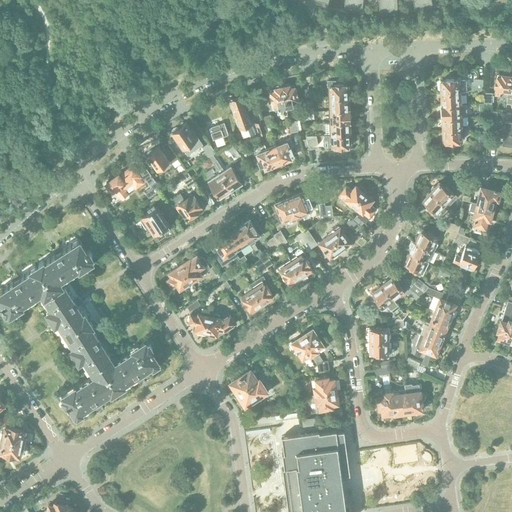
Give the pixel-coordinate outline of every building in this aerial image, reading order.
[(313,0),(328,3),(328,0),(344,0),(344,10),(362,11),(362,0),(378,0),(379,12),(397,10),(396,0),(412,0),(414,8),(432,5),(431,0),(313,0)] [(508,96),(510,74),(503,73),(503,75),(497,75),(497,80),(495,80),(494,87),(495,87),(495,94),(508,96)] [(467,92),(466,79),(458,79),(458,81),(454,81),(454,79),(445,80),(445,81),(440,81),(441,93),(461,92),(462,92),(467,92)] [(348,97),(348,86),(342,86),(342,84),(336,84),(336,80),(327,81),(328,87),(330,87),(330,98),(348,97)] [(298,97),(297,90),(295,90),(294,85),(288,86),(288,84),(282,85),(286,106),(298,104),(297,98),(298,97)] [(286,106),(282,85),(276,87),(276,89),(270,90),(271,95),(270,95),(271,103),(272,103),(274,109),(286,106)] [(462,105),(461,92),(441,93),(441,99),(440,100),(441,103),(442,105),(442,106),(462,105)] [(493,102),(494,96),(492,96),(492,93),(484,93),(484,105),(492,105),(492,102),(493,102)] [(242,96),(229,101),(239,129),(252,125),(242,96)] [(349,110),(348,97),(330,98),(331,111),(349,110)] [(314,119),(313,107),(312,107),(312,100),(306,101),(307,108),(306,108),(306,109),(305,109),(305,111),(305,120),(314,119)] [(462,105),(442,106),(441,106),(441,119),(442,118),(462,118),(462,105)] [(349,123),(350,123),(350,110),(349,110),(331,111),(331,123),(349,123)] [(511,144),(511,113),(510,113),(510,118),(511,118),(511,121),(505,120),(503,130),(499,129),(499,137),(504,138),(504,143),(511,144)] [(273,126),(270,115),(263,117),(266,128),(273,126)] [(463,130),(462,118),(442,118),(442,119),(441,121),(442,124),(443,125),(443,131),(463,130)] [(266,133),(264,127),(262,121),(255,123),(259,136),(266,133)] [(298,131),(296,121),(289,122),(291,133),(298,131)] [(191,129),(186,122),(178,128),(176,128),(174,128),(172,130),(172,133),(178,142),(187,156),(202,146),(195,135),(191,129)] [(350,135),(349,123),(331,123),(331,124),(325,125),(325,135),(332,134),(332,136),(350,135)] [(227,135),(224,124),(209,129),(213,140),(227,135)] [(463,138),(463,130),(443,131),(443,143),(449,143),(449,144),(456,144),(456,142),(461,142),(461,138),(463,138)] [(350,147),(350,135),(332,136),(332,148),(337,148),(338,149),(345,149),(345,147),(350,147)] [(319,148),(316,136),(312,137),(312,136),(306,137),(309,150),(319,148)] [(293,154),(291,148),(294,147),(291,138),(285,140),(286,142),(277,146),(283,162),(285,161),(286,162),(292,160),(291,157),(290,157),(289,156),(293,154)] [(216,153),(209,143),(202,147),(205,151),(202,153),(206,159),(216,153)] [(170,162),(176,157),(167,144),(162,147),(168,155),(166,156),(159,146),(152,151),(151,151),(147,153),(147,155),(146,155),(154,168),(157,172),(170,162)] [(238,153),(235,148),(233,144),(227,147),(234,157),(239,154),(238,153)] [(244,149),(241,144),(235,148),(238,153),(244,149)] [(273,166),(266,150),(264,145),(253,150),(260,168),(264,166),(264,167),(263,168),(264,171),(271,168),(270,167),(273,166)] [(283,162),(277,146),(266,150),(273,166),(277,164),(278,166),(283,164),(282,162),(283,162)] [(209,158),(202,162),(206,169),(213,164),(212,163),(209,158)] [(213,164),(217,170),(222,168),(217,160),(212,163),(213,164)] [(136,188),(143,183),(141,179),(133,167),(125,173),(119,177),(118,176),(106,184),(107,185),(105,186),(110,192),(111,191),(112,192),(114,191),(118,196),(119,196),(122,200),(128,195),(125,190),(133,184),(136,188)] [(241,183),(235,174),(236,172),(234,170),(232,169),(230,167),(224,171),(222,168),(217,170),(220,174),(231,190),(234,188),(235,189),(237,189),(240,187),(241,185),(240,184),(241,183)] [(158,186),(148,172),(143,175),(151,187),(144,192),(149,199),(161,190),(158,186)] [(195,184),(187,172),(180,176),(188,189),(195,184)] [(231,190),(220,174),(209,181),(210,183),(210,185),(212,188),(214,189),(220,198),(221,197),(221,198),(223,198),(226,196),(227,194),(227,193),(231,190)] [(454,193),(446,186),(445,188),(439,183),(435,187),(433,187),(431,189),(431,191),(431,192),(444,204),(448,208),(449,207),(448,207),(457,197),(454,194),(454,193)] [(353,207),(366,191),(359,186),(358,187),(356,186),(351,191),(346,187),(338,197),(344,202),(345,200),(353,207)] [(499,201),(501,192),(481,187),(477,203),(493,208),(495,200),(499,201)] [(369,205),(373,199),(371,198),(372,196),(366,191),(353,207),(360,212),(357,216),(357,215),(353,220),(360,226),(364,222),(365,223),(370,216),(375,209),(369,205)] [(313,207),(317,205),(315,194),(304,198),(301,192),(288,197),(297,218),(303,216),(303,214),(310,211),(310,210),(314,209),(313,207)] [(444,204),(431,192),(430,192),(428,192),(426,195),(426,197),(422,201),(428,206),(427,207),(438,217),(447,207),(444,204)] [(201,208),(194,196),(190,199),(189,198),(184,200),(180,194),(173,199),(176,204),(186,219),(189,218),(190,219),(197,214),(196,213),(199,211),(198,210),(201,208)] [(297,218),(288,197),(275,203),(279,212),(277,213),(280,222),(281,221),(281,222),(282,221),(283,223),(290,220),(290,221),(291,220),(297,218)] [(490,221),(493,208),(477,203),(471,202),(469,211),(474,212),(473,218),(475,219),(473,225),(475,226),(473,231),(482,233),(484,228),(485,228),(487,220),(490,221)] [(169,225),(157,207),(156,208),(154,204),(147,209),(149,212),(142,216),(144,219),(141,221),(146,229),(149,227),(154,235),(156,234),(158,238),(165,234),(163,232),(169,228),(168,226),(169,225)] [(333,217),(332,205),(324,206),(325,214),(326,217),(333,217)] [(360,226),(353,220),(350,218),(346,223),(348,224),(348,225),(356,232),(360,226)] [(253,242),(263,235),(255,222),(252,223),(249,219),(238,226),(239,227),(249,242),(251,245),(255,252),(257,254),(260,259),(264,257),(259,249),(258,249),(253,242)] [(459,227),(460,226),(449,222),(447,228),(458,232),(459,227)] [(351,242),(344,233),(346,232),(342,227),(340,228),(338,226),(328,234),(329,235),(319,243),(330,257),(332,259),(338,254),(336,253),(344,247),(345,249),(351,245),(350,243),(351,242)] [(249,242),(239,227),(233,231),(225,237),(235,252),(237,251),(233,246),(239,243),(241,246),(247,242),(248,243),(249,242)] [(454,240),(457,233),(458,232),(447,228),(444,235),(454,240)] [(312,238),(307,230),(307,229),(301,233),(306,242),(312,238)] [(287,242),(280,231),(273,235),(274,237),(281,246),(287,242)] [(435,243),(438,238),(428,233),(427,234),(421,231),(418,236),(416,237),(415,239),(415,241),(415,242),(435,251),(438,245),(435,243)] [(306,242),(301,233),(293,238),(296,242),(298,241),(301,245),(306,242)] [(467,244),(469,239),(464,236),(457,233),(454,240),(452,243),(460,246),(462,242),(467,244)] [(235,252),(225,237),(224,235),(214,242),(224,259),(230,255),(230,256),(235,252)] [(281,246),(274,237),(266,241),(273,251),(281,246)] [(88,267),(87,265),(93,261),(91,258),(92,258),(91,257),(92,256),(90,252),(88,252),(86,250),(80,240),(79,241),(79,240),(78,240),(77,240),(73,242),(73,244),(72,244),(73,245),(45,263),(44,262),(43,262),(38,264),(39,266),(38,266),(38,267),(53,291),(63,285),(60,280),(78,268),(79,270),(86,266),(87,267),(88,267)] [(428,262),(433,251),(435,252),(435,251),(415,242),(413,247),(411,247),(409,250),(410,252),(410,253),(428,262)] [(478,260),(479,256),(479,255),(480,252),(465,246),(460,258),(455,256),(453,261),(456,263),(473,270),(477,261),(478,260)] [(311,266),(306,259),(308,258),(303,251),(290,260),(302,278),(306,275),(308,273),(312,270),(310,267),(311,266)] [(247,260),(242,252),(237,255),(242,263),(247,260)] [(429,263),(428,262),(410,253),(409,254),(407,254),(406,257),(407,259),(404,264),(411,267),(410,269),(419,274),(423,268),(426,269),(429,263)] [(181,265),(180,265),(191,283),(207,271),(207,270),(210,268),(202,256),(199,258),(197,255),(191,259),(190,258),(185,262),(184,261),(180,264),(181,265)] [(266,268),(273,264),(267,255),(264,257),(260,259),(266,268)] [(266,268),(260,259),(255,263),(261,272),(266,268)] [(302,278),(290,260),(276,269),(281,276),(282,275),(287,282),(288,281),(290,284),(294,281),(297,281),(302,278)] [(220,273),(219,272),(212,261),(210,263),(214,269),(212,270),(216,275),(220,273)] [(191,283),(180,265),(178,266),(178,265),(173,268),(174,269),(169,273),(171,277),(167,279),(172,287),(176,284),(180,290),(191,283)] [(53,291),(38,267),(37,268),(37,267),(36,268),(35,267),(31,269),(31,271),(30,271),(31,272),(20,279),(3,290),(3,289),(2,290),(1,289),(0,289),(0,301),(2,304),(3,307),(2,308),(5,312),(7,312),(7,313),(7,312),(9,315),(15,311),(16,313),(18,312),(16,311),(23,306),(22,305),(34,297),(41,293),(44,297),(53,291)] [(226,271),(221,274),(226,281),(227,281),(231,278),(226,271)] [(251,287),(251,288),(263,306),(267,303),(268,300),(270,299),(271,299),(272,299),(273,297),(272,296),(272,295),(271,295),(270,294),(272,293),(266,284),(265,284),(267,283),(263,276),(249,285),(251,287)] [(406,288),(402,282),(399,284),(398,282),(396,283),(392,278),(387,281),(385,281),(383,282),(383,284),(382,285),(393,299),(406,288)] [(428,287),(430,285),(426,281),(424,283),(418,279),(414,284),(415,285),(424,293),(428,287)] [(232,290),(227,281),(221,285),(226,293),(232,290)] [(87,321),(88,319),(85,315),(84,315),(83,315),(63,285),(53,291),(44,297),(43,298),(50,309),(49,310),(49,311),(47,312),(47,314),(49,318),(51,318),(52,318),(52,319),(52,320),(51,322),(54,326),(56,326),(57,326),(57,327),(59,326),(66,336),(87,322),(87,321)] [(393,299),(382,285),(381,286),(379,285),(377,287),(376,289),(372,293),(376,298),(375,300),(381,308),(393,299)] [(263,306),(251,288),(244,292),(245,293),(241,295),(244,300),(242,301),(248,309),(249,308),(249,309),(249,310),(250,311),(251,311),(252,311),(254,311),(254,310),(255,309),(258,308),(263,306)] [(453,309),(455,304),(452,303),(452,302),(445,299),(444,300),(439,298),(435,311),(453,318),(455,310),(453,309)] [(190,312),(201,305),(197,300),(187,307),(190,312)] [(509,342),(511,333),(511,321),(509,320),(511,309),(511,301),(506,300),(504,307),(506,307),(502,318),(497,332),(500,333),(498,338),(500,339),(500,340),(507,342),(507,341),(509,342)] [(112,330),(97,306),(96,305),(93,307),(109,332),(112,330)] [(449,326),(453,318),(435,311),(430,323),(445,329),(447,325),(447,326),(448,325),(449,326)] [(205,335),(209,315),(198,313),(198,316),(191,314),(189,323),(192,323),(192,324),(196,325),(195,330),(197,331),(196,333),(205,335)] [(210,313),(209,315),(205,335),(214,337),(214,335),(216,335),(217,330),(221,331),(221,330),(224,331),(235,323),(230,315),(222,320),(220,319),(220,316),(218,316),(218,315),(210,313)] [(404,326),(403,322),(403,320),(392,318),(392,325),(404,326)] [(111,359),(92,329),(92,328),(93,327),(90,323),(88,323),(88,322),(88,323),(87,322),(66,336),(72,347),(71,348),(71,349),(70,351),(78,363),(80,362),(80,363),(82,362),(83,363),(84,361),(91,372),(92,372),(101,366),(111,360),(111,359)] [(445,329),(430,323),(425,322),(420,335),(443,343),(446,335),(444,334),(445,329)] [(388,341),(388,327),(377,327),(377,329),(370,329),(370,334),(368,336),(368,339),(370,340),(370,341),(388,341)] [(322,344),(327,340),(321,331),(316,334),(313,329),(302,335),(314,354),(325,347),(322,344)] [(314,354),(302,335),(291,342),(304,361),(314,354)] [(440,350),(443,343),(420,335),(415,346),(420,348),(420,349),(435,355),(437,350),(438,350),(440,350)] [(388,349),(388,341),(370,341),(370,342),(368,344),(368,346),(370,348),(370,353),(377,354),(377,355),(392,355),(392,349),(388,349)] [(124,385),(152,367),(153,367),(154,368),(158,365),(158,364),(158,363),(159,363),(153,353),(151,350),(152,349),(150,345),(148,345),(148,344),(147,345),(145,342),(139,345),(138,344),(137,345),(138,346),(132,351),(133,352),(114,364),(111,360),(101,366),(117,390),(118,389),(118,390),(118,389),(120,390),(124,388),(124,386),(124,385)] [(420,363),(408,358),(405,356),(406,364),(417,369),(420,363)] [(393,366),(392,360),(380,362),(381,368),(393,366)] [(329,370),(328,361),(322,362),(320,363),(317,365),(318,371),(329,370)] [(82,412),(110,394),(110,395),(111,394),(112,395),(116,393),(116,391),(116,390),(117,390),(101,366),(92,372),(95,377),(76,389),(75,387),(69,391),(68,390),(66,390),(67,392),(61,396),(63,399),(63,400),(62,401),(65,405),(67,405),(68,407),(69,407),(75,417),(76,416),(76,417),(78,417),(82,415),(82,413),(82,412)] [(389,374),(388,368),(375,370),(375,376),(389,374)] [(232,382),(231,385),(237,394),(257,381),(250,370),(232,382)] [(313,387),(314,395),(336,392),(335,389),(336,389),(335,381),(334,382),(334,380),(328,381),(328,378),(316,379),(317,387),(313,387)] [(257,381),(237,394),(245,406),(251,402),(254,405),(258,405),(259,405),(259,404),(261,401),(259,397),(267,392),(260,381),(259,379),(257,381)] [(394,413),(391,391),(390,384),(383,385),(385,396),(380,397),(380,394),(377,395),(379,409),(382,409),(383,415),(385,414),(385,415),(392,414),(392,413),(394,413)] [(408,412),(406,393),(405,392),(405,389),(391,391),(394,413),(394,414),(408,412)] [(425,396),(421,393),(420,393),(420,391),(406,393),(408,412),(422,410),(422,407),(423,407),(422,405),(421,400),(422,400),(425,396)] [(338,404),(337,402),(338,401),(337,394),(336,394),(336,392),(314,395),(311,396),(312,403),(316,403),(318,416),(327,414),(327,412),(334,411),(333,404),(338,404)] [(315,425),(314,419),(302,420),(303,427),(315,425)] [(24,436),(25,434),(24,433),(24,432),(23,431),(21,431),(21,429),(10,427),(9,428),(5,427),(3,440),(25,445),(27,437),(24,436)] [(319,431),(297,435),(285,436),(281,437),(284,454),(282,454),(284,468),(282,468),(285,486),(288,511),(350,511),(349,503),(347,503),(346,495),(345,496),(342,476),(350,475),(346,449),(344,431),(336,433),(336,431),(319,433),(319,431)] [(23,453),(25,445),(3,440),(0,451),(0,452),(4,454),(4,455),(15,458),(16,456),(18,457),(19,457),(20,456),(20,455),(21,452),(23,453)] [(61,511),(64,501),(58,500),(56,502),(55,502),(54,506),(49,505),(47,511),(61,511)] [(75,511),(76,511),(71,509),(72,506),(71,505),(70,503),(64,501),(61,511),(75,511)]
